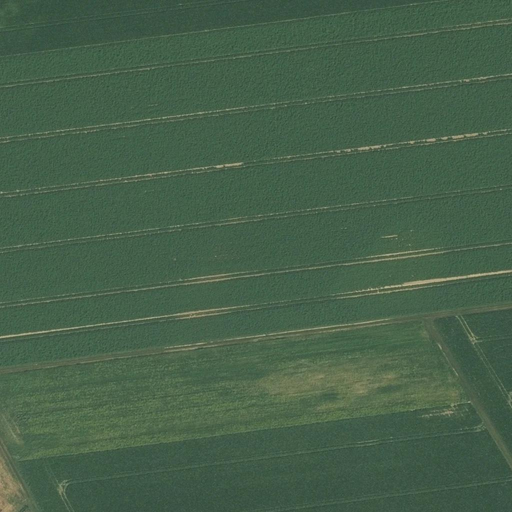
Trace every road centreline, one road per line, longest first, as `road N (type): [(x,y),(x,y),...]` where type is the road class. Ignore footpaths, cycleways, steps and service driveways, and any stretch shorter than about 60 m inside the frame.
road 1 (track): [(0,371),(511,304)]
road 2 (track): [(425,315),(511,460)]
